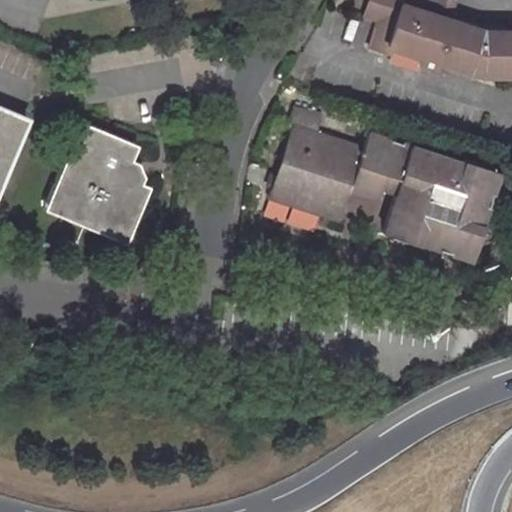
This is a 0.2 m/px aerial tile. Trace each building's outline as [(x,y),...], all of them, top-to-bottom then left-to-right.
[(369,0),(364,15),(378,21),(367,51),(389,57),(391,50),(417,59),(416,63),(429,67),(432,61),(466,73),(511,74),(511,33),(481,33),(450,22),(452,16),(443,13),(437,11),(440,4),(426,0),(369,0)] [(442,0),(441,0),(440,4),(437,11),(443,13),(452,16),(456,5),(442,0)] [(0,161),(18,122),(14,110),(0,103),(0,161)] [(476,228),(496,174),(463,162),(461,167),(365,133),(360,148),(314,132),(320,115),(291,105),(283,126),(289,128),(265,197),(336,222),(348,190),(376,200),(380,186),(394,191),(378,236),(411,247),(413,242),(468,262),(480,230),(476,228)] [(69,125),(41,197),(45,210),(112,236),(125,229),(141,186),(134,175),(137,170),(122,153),(126,144),(122,137),(77,120),(69,125)]
